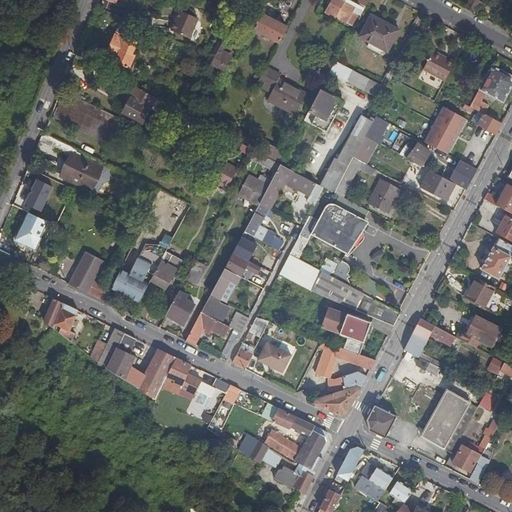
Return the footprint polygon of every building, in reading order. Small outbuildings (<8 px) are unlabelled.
[(208,0),(199,0),(198,3),(222,16),(226,9),(208,0)] [(353,23),(358,12),(353,9),(355,5),(346,0),(330,0),(325,10),(346,21),(347,20),(353,23)] [(470,0),(466,7),(474,11),(480,0),(470,0)] [(189,36),(198,16),(181,9),(177,17),(176,16),(171,28),(189,36)] [(266,33),(274,18),(262,12),(254,26),(266,33)] [(391,25),(392,22),(374,12),(362,34),(367,38),(385,47),(390,50),(400,30),(391,25)] [(287,25),(274,18),(266,33),(279,40),(287,25)] [(125,73),(135,53),(132,51),(138,39),(130,35),(131,33),(118,26),(106,51),(118,56),(113,67),(125,73)] [(385,47),(367,38),(365,42),(383,52),(385,47)] [(221,65),(231,47),(219,40),(209,59),(221,65)] [(78,46),(75,53),(102,67),(106,60),(78,46)] [(446,78),(456,60),(433,48),(424,67),(446,78)] [(376,94),(382,83),(338,58),(331,70),(376,94)] [(272,66),(266,63),(259,76),(265,79),(272,66)] [(485,111),(487,112),(493,102),(485,98),(488,91),(506,101),(511,89),(511,72),(495,64),(468,116),(471,118),(477,107),(485,111)] [(279,70),(272,66),(265,79),(272,82),(279,70)] [(279,70),(272,82),(275,84),(268,96),(296,112),(308,90),(281,75),(282,72),(279,70)] [(151,101),(154,95),(136,85),(123,110),(141,120),(151,101)] [(322,87),(321,87),(309,108),(310,109),(306,117),(326,129),(343,99),(333,94),(322,87)] [(117,116),(62,89),(52,115),(107,141),(117,116)] [(175,106),(174,105),(154,95),(151,101),(171,112),(175,106)] [(201,120),(205,113),(178,98),(174,105),(175,106),(183,110),(200,120),(201,120)] [(383,101),(376,114),(382,117),(389,104),(383,101)] [(171,112),(179,117),(183,110),(175,106),(171,112)] [(444,107),(425,142),(447,154),(466,119),(444,107)] [(179,117),(197,126),(200,120),(183,110),(179,117)] [(497,131),(503,120),(487,112),(485,111),(478,122),(497,131)] [(363,113),(346,143),(357,149),(358,148),(365,134),(373,119),(363,113)] [(390,122),(404,129),(404,128),(407,122),(389,113),(387,118),(391,121),(390,122)] [(376,114),(373,119),(365,134),(373,138),(377,130),(379,131),(385,119),(382,117),(376,114)] [(42,131),(39,140),(68,153),(58,174),(89,190),(103,161),(42,131)] [(373,138),(365,134),(358,148),(365,152),(373,138)] [(413,148),(408,155),(422,163),(432,150),(420,141),(413,148)] [(254,148),(242,142),(239,148),(251,154),(254,148)] [(280,159),(284,150),(269,142),(264,150),(280,159)] [(406,142),(399,151),(408,155),(413,148),(406,142)] [(345,143),(321,183),(324,185),(335,191),(337,186),(354,155),(357,149),(346,143),(345,143)] [(295,152),(289,149),(281,163),(288,166),(295,152)] [(271,157),(260,151),(256,159),(268,165),(271,157)] [(373,173),(376,166),(354,155),(337,186),(346,190),(359,165),(373,173)] [(271,157),(268,165),(275,169),(279,162),(271,157)] [(466,185),(476,166),(460,158),(450,177),(459,181),(466,185)] [(227,187),(237,168),(222,159),(212,178),(227,187)] [(281,163),(279,162),(275,169),(270,178),(268,184),(258,201),(268,207),(269,208),(281,188),(279,187),(284,177),(290,167),(288,166),(281,163)] [(292,169),(290,167),(284,177),(287,178),(285,182),(309,194),(316,181),(292,169)] [(450,177),(431,168),(423,183),(450,197),(459,181),(450,177)] [(198,176),(189,170),(183,181),(192,186),(198,176)] [(259,172),(256,178),(268,184),(270,178),(259,172)] [(238,193),(257,203),(258,201),(268,184),(248,174),(238,193)] [(401,188),(381,177),(368,201),(388,211),(401,188)] [(488,191),(484,198),(488,200),(501,207),(511,213),(511,211),(511,186),(507,184),(499,197),(488,191)] [(179,208),(184,200),(159,188),(155,197),(179,208)] [(45,219),(55,225),(67,201),(53,193),(41,217),(45,219)] [(363,217),(368,208),(339,193),(334,202),(363,217)] [(16,194),(12,203),(24,209),(28,200),(16,194)] [(191,203),(184,200),(179,208),(162,241),(169,244),(191,203)] [(501,207),(488,200),(484,207),(498,214),(501,207)] [(268,207),(258,201),(257,203),(244,228),(253,233),(279,248),(284,239),(259,224),(265,212),(268,207)] [(308,214),(302,227),(288,253),(303,260),(316,236),(345,251),(363,217),(334,202),(332,201),(328,201),(325,203),(318,219),(308,214)] [(269,208),(268,207),(265,212),(272,216),(274,211),(269,208)] [(45,219),(41,217),(27,211),(13,238),(32,247),(39,234),(37,233),(45,219)] [(295,213),(291,219),(296,222),(299,215),(295,213)] [(511,217),(506,214),(496,232),(511,240),(511,217)] [(253,233),(244,228),(235,244),(232,250),(244,256),(247,250),(245,249),(253,233)] [(0,249),(3,251),(10,237),(0,231),(0,249)] [(511,244),(498,237),(481,267),(498,276),(506,263),(511,266),(511,244)] [(111,285),(139,299),(151,278),(162,257),(165,252),(167,247),(169,244),(162,241),(147,243),(140,256),(139,256),(130,272),(120,267),(111,285)] [(85,250),(68,282),(104,300),(107,294),(110,287),(92,278),(102,258),(85,250)] [(244,256),(232,250),(224,266),(231,271),(237,260),(243,263),(241,266),(255,274),(259,264),(244,256)] [(180,260),(165,252),(162,257),(151,278),(166,286),(180,260)] [(303,260),(288,253),(281,266),(304,278),(311,264),(303,260)] [(190,266),(186,274),(197,280),(207,262),(196,256),(190,266)] [(340,279),(354,287),(350,278),(353,276),(351,273),(351,271),(350,268),(347,263),(343,260),(337,257),(337,258),(333,256),(325,272),(340,279)] [(237,260),(231,271),(237,273),(241,266),(243,263),(237,260)] [(311,264),(304,278),(316,284),(314,287),(332,295),(340,279),(325,272),(311,264)] [(231,271),(224,266),(210,291),(219,296),(220,297),(230,278),(233,279),(237,273),(231,271)] [(496,286),(477,276),(468,296),(485,305),(496,286)] [(395,325),(402,311),(354,287),(340,279),(332,295),(374,315),(395,325)] [(0,300),(2,302),(9,288),(1,285),(0,286),(0,300)] [(18,309),(28,289),(19,285),(9,305),(18,309)] [(164,314),(182,324),(193,303),(184,297),(185,294),(177,290),(164,314)] [(210,291),(200,310),(220,320),(228,304),(218,299),(219,296),(210,291)] [(53,297),(43,320),(54,329),(76,346),(78,340),(74,338),(76,332),(71,330),(73,325),(76,326),(77,323),(75,322),(79,311),(53,297)] [(361,352),(371,322),(372,320),(330,304),(328,310),(332,311),(330,316),(326,315),(322,325),(349,334),(344,346),(361,352)] [(228,324),(234,327),(240,330),(248,314),(236,309),(228,324)] [(184,339),(194,343),(201,328),(207,331),(209,327),(223,334),(228,324),(220,320),(200,310),(184,339)] [(248,328),(261,335),(268,319),(256,314),(248,328)] [(460,328),(456,335),(471,344),(474,337),(486,343),(495,327),(472,314),(467,323),(472,325),(468,332),(463,330),(460,328)] [(391,332),(395,325),(374,315),(372,320),(371,322),(391,332)] [(447,330),(421,315),(404,348),(419,356),(430,361),(432,357),(420,351),(431,332),(451,343),(456,335),(447,330)] [(467,323),(463,330),(468,332),(472,325),(467,323)] [(219,355),(226,358),(241,330),(240,330),(234,327),(219,355)] [(137,388),(144,373),(127,365),(129,359),(133,360),(135,355),(127,351),(133,337),(114,328),(107,343),(102,352),(99,358),(101,365),(120,376),(137,388)] [(102,352),(107,343),(98,338),(93,347),(102,352)] [(233,362),(244,367),(254,348),(243,342),(233,362)] [(373,365),(377,358),(361,352),(344,346),(334,342),(333,345),(335,345),(333,349),(339,351),(339,353),(373,365)] [(266,343),(256,363),(281,375),(291,356),(266,343)] [(95,361),(99,358),(102,352),(93,347),(89,356),(95,361)] [(137,388),(154,397),(162,380),(173,357),(156,349),(144,373),(137,388)] [(338,357),(329,353),(326,358),(320,372),(328,376),(338,357)] [(316,370),(320,372),(326,358),(323,356),(316,370)] [(430,361),(419,356),(416,362),(437,374),(441,367),(430,361)] [(483,359),(476,356),(472,364),(479,367),(483,359)] [(187,363),(173,357),(162,380),(175,388),(178,384),(191,391),(193,388),(198,379),(183,372),(187,363)] [(444,364),(432,357),(430,361),(441,367),(442,368),(444,364)] [(511,367),(503,362),(499,369),(511,376),(511,367)] [(349,410),(368,374),(358,369),(346,373),(335,377),(333,378),(335,383),(345,380),(346,386),(310,399),(339,413),(349,410)] [(213,386),(224,392),(228,384),(214,376),(210,385),(213,386)] [(208,395),(213,386),(210,385),(198,379),(193,388),(199,390),(206,394),(208,395)] [(410,403),(433,416),(445,394),(422,381),(410,403)] [(228,384),(224,392),(223,396),(233,401),(238,388),(228,384)] [(433,416),(430,421),(433,422),(451,389),(449,388),(445,394),(433,416)] [(433,422),(424,437),(445,449),(471,400),(451,389),(433,422)] [(485,391),(478,404),(488,409),(495,396),(487,391),(485,391)] [(445,449),(452,452),(478,404),(471,400),(445,449)] [(397,414),(375,402),(367,417),(370,429),(386,437),(397,414)] [(269,403),(262,416),(289,428),(290,427),(296,416),(269,403)] [(309,435),(315,425),(296,416),(290,427),(302,433),(302,431),(309,435)] [(476,460),(478,462),(485,449),(498,423),(493,420),(489,427),(485,433),(478,445),(478,446),(480,448),(477,453),(466,447),(461,445),(453,462),(470,471),(476,460)] [(433,422),(430,421),(422,436),(424,437),(433,422)] [(208,425),(206,429),(217,436),(220,430),(209,423),(208,425)] [(300,467),(314,476),(324,458),(319,456),(327,441),(325,437),(320,434),(323,429),(315,425),(309,435),(302,449),(271,431),(265,441),(302,463),(300,467)] [(249,436),(241,452),(259,464),(261,461),(268,449),(249,436)] [(469,440),(466,447),(477,453),(480,448),(478,446),(478,445),(469,440)] [(342,467),(339,473),(350,479),(365,449),(358,446),(352,449),(342,467)] [(268,449),(261,461),(269,466),(277,453),(269,448),(268,449)] [(472,479),(478,482),(485,467),(491,452),(485,449),(478,462),(469,478),(472,479)] [(385,490),(394,476),(379,466),(377,468),(369,463),(358,480),(376,492),(380,486),(385,490)] [(305,495),(314,476),(300,467),(296,474),(284,467),(282,470),(279,468),(275,475),(294,487),(299,491),(305,495)] [(294,487),(275,475),(274,477),(285,484),(285,485),(292,490),(294,487)] [(404,502),(415,490),(399,479),(390,493),(396,497),(404,502)] [(332,511),(343,491),(332,486),(321,508),(329,511),(332,511)] [(404,502),(396,497),(392,502),(400,507),(404,502)] [(381,502),(374,511),(382,511),(387,506),(381,502)] [(415,511),(413,511),(404,502),(400,507),(396,511),(415,511)]
